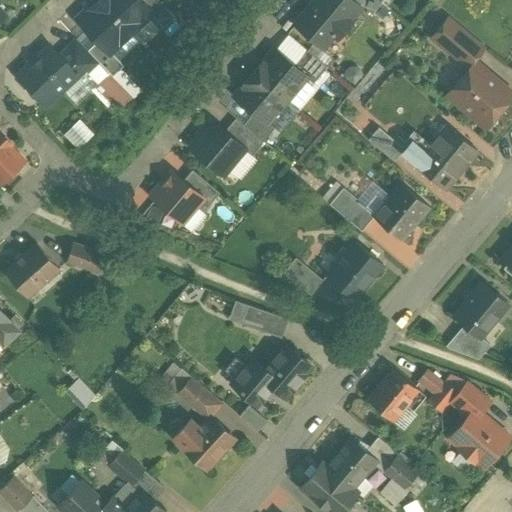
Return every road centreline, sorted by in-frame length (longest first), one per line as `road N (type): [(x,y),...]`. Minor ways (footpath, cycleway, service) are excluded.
road 1 (residential): [(224,511),(511,177)]
road 2 (residential): [(274,0),(142,159)]
